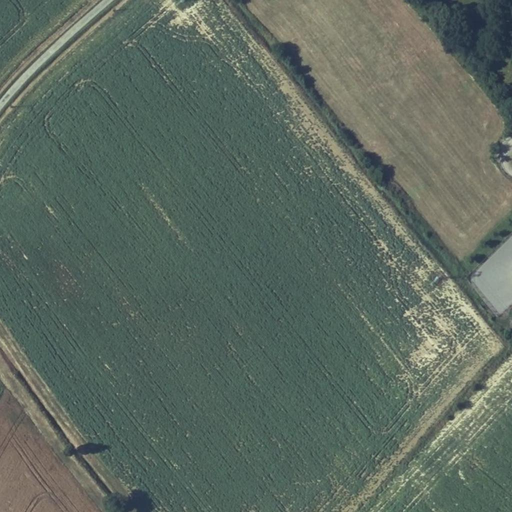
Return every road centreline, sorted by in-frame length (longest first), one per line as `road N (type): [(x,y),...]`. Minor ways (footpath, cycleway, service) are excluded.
road 1 (track): [(0,352),(118,511)]
road 2 (unclassified): [(0,105),(108,0)]
